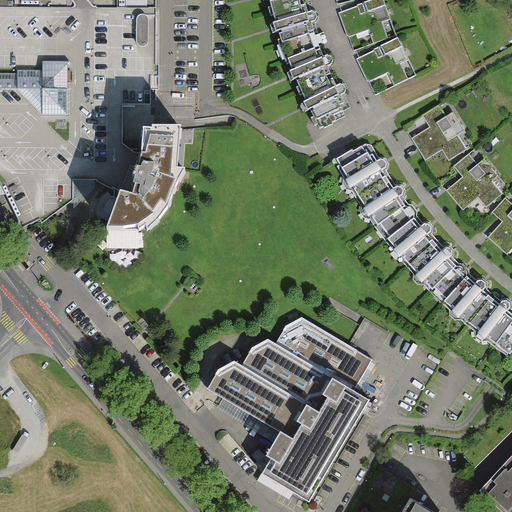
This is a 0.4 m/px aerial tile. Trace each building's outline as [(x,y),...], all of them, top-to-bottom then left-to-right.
[(133,182),(138,165),(120,152),(119,107),(148,107),(148,92),(156,92),(156,67),(153,67),(153,0),(0,0),(0,191),(19,230),(37,222),(38,226),(68,201),(68,182),(93,183),(102,188),(118,195),(120,190),(133,193),(136,182),(133,182)] [(262,0),(263,1),(272,35),(290,84),(304,116),(309,113),(316,130),(343,117),(339,111),(347,108),(341,97),(344,91),(341,87),(335,89),(326,69),(331,63),(329,58),(321,58),(311,23),(315,19),(313,14),(307,13),(301,0),(262,0)] [(381,0),(340,15),(354,53),(396,38),(382,0),(381,0)] [(396,40),(356,60),(373,94),(414,74),(396,40)] [(410,140),(424,162),(443,150),(451,162),(467,151),(458,137),(466,131),(454,112),(445,117),(438,106),(422,117),(429,128),(410,140)] [(141,152),(138,165),(133,182),(136,182),(133,193),(120,190),(118,195),(107,222),(107,249),(118,249),(126,249),(138,249),(138,231),(145,224),(147,229),(159,219),(168,203),(185,168),(178,166),(180,124),(153,124),(152,127),(143,127),(141,152)] [(477,339),(505,357),(511,348),(511,311),(509,309),(510,303),(506,299),(497,301),(485,288),(484,282),(480,280),(475,281),(469,275),(468,270),(462,265),(456,266),(451,259),(453,252),(447,247),(442,249),(428,233),(430,228),(427,223),(421,226),(415,217),(416,211),(411,205),(405,203),(400,195),(401,190),(399,187),(393,186),(383,170),(384,163),(382,160),(377,160),(366,144),(332,162),(346,191),(364,221),(396,263),(451,318),(477,339)] [(478,199),(485,207),(501,194),(491,182),(497,176),(483,160),(476,166),(467,156),(453,168),(462,179),(445,193),(462,213),(478,199)] [(502,222),(487,238),(506,255),(511,248),(511,207),(504,201),(492,214),(502,222)] [(282,496),(306,511),(369,403),(356,396),(373,364),(343,348),(294,321),(280,331),(271,347),(261,345),(245,352),(234,372),(227,367),(211,375),(200,395),(268,439),(253,466),(265,472),(260,482),(282,496)] [(511,511),(511,453),(474,495),(492,511),(511,511)] [(428,511),(407,500),(400,511),(428,511)]
